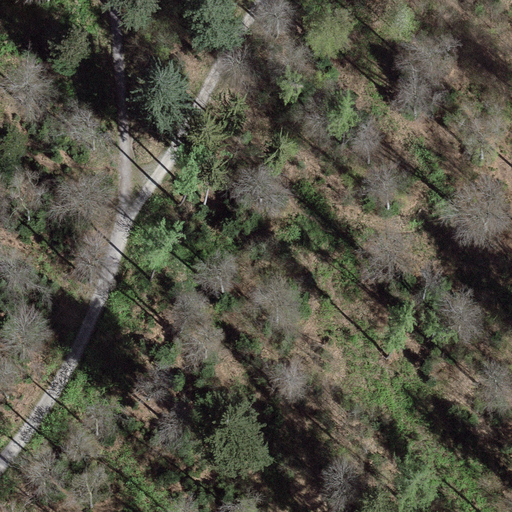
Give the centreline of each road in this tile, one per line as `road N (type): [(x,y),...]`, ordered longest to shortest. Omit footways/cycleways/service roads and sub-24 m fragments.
road 1 (track): [(261,0),(140,211),(122,227)]
road 2 (track): [(122,227),(127,135),(117,0)]
road 3 (track): [(122,227),(73,364)]
road 4 (track): [(0,467),(73,364)]
